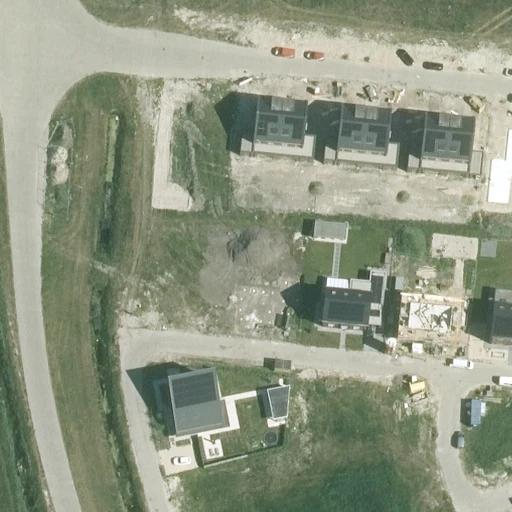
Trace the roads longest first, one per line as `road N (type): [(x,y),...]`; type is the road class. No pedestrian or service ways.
road 1 (residential): [(157,511),(122,342),(450,374)]
road 2 (residential): [(69,511),(38,390),(26,292),(23,41)]
road 3 (tertiary): [(63,511),(40,442),(19,236)]
road 4 (residential): [(511,91),(236,63)]
road 5 (residential): [(236,63),(23,41)]
road 6 (residential): [(450,374),(443,459),(462,511),(511,497)]
road 7 (residential): [(71,69),(216,71),(236,63)]
road 8 (residential): [(236,63),(218,52),(75,27)]
road 9 (tertiary): [(1,93),(19,236)]
road 10 (tertiary): [(19,236),(41,95)]
